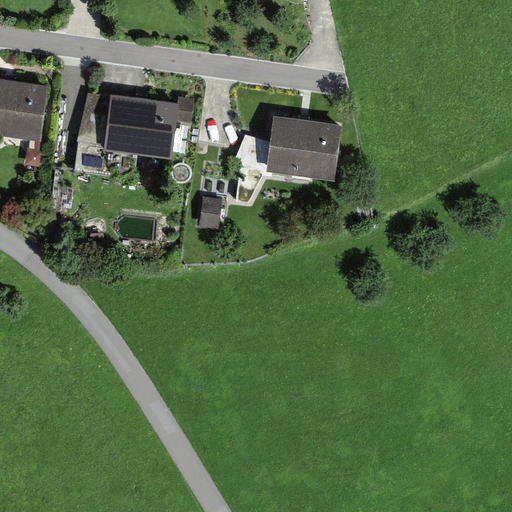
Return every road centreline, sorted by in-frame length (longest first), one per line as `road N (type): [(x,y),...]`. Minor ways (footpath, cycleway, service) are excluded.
road 1 (residential): [(0,237),(52,275),(120,353),(218,511)]
road 2 (residential): [(0,37),(201,64)]
